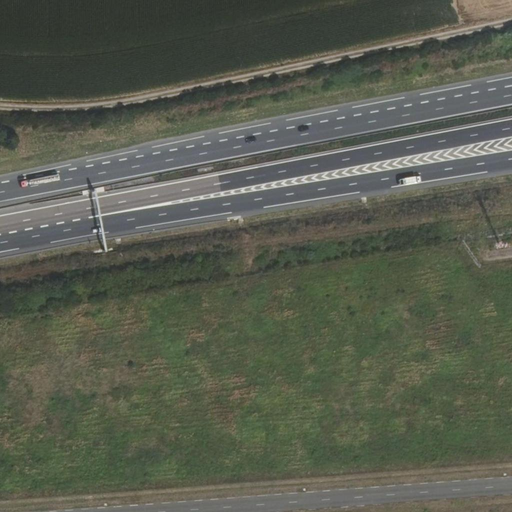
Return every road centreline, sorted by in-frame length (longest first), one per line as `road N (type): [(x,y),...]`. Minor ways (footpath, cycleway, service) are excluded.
road 1 (trunk): [(511,90),(0,193)]
road 2 (track): [(511,25),(164,97),(64,113),(0,108)]
road 3 (trunk): [(91,217),(112,205),(511,129)]
road 4 (trunk): [(91,217),(135,219),(511,158)]
